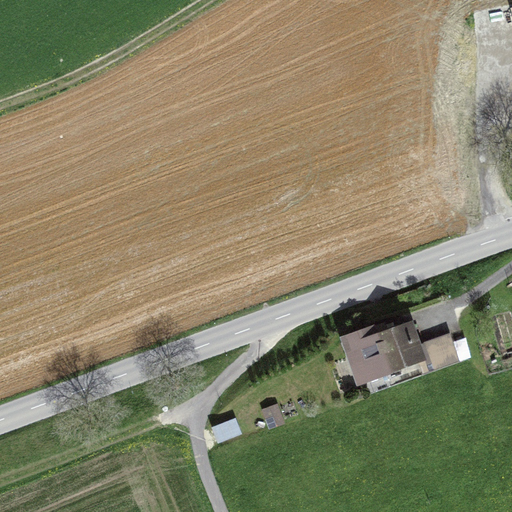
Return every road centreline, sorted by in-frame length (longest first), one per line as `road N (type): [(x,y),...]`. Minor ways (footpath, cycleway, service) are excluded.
road 1 (tertiary): [(0,420),(511,234)]
road 2 (track): [(0,105),(106,60),(206,0)]
road 3 (track): [(221,511),(201,459),(203,404),(262,344),(270,320)]
